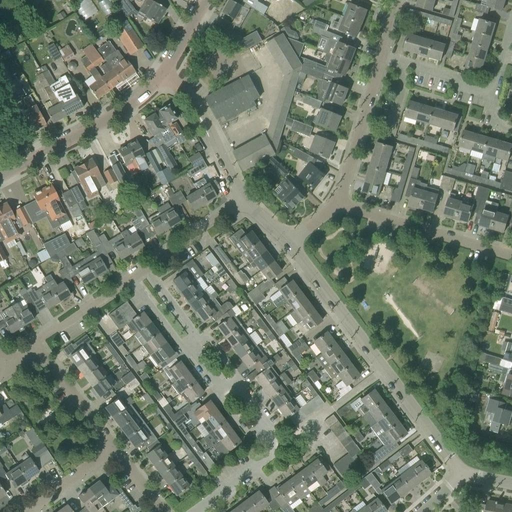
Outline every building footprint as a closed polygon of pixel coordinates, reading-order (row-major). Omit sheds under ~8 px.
[(80,0),(74,4),(84,20),(98,11),(90,0),(80,0)] [(106,15),(115,9),(108,0),(102,0),(97,3),(106,15)] [(132,13),(135,11),(126,0),(121,0),(116,4),(126,18),(131,14),(132,13)] [(132,13),(131,14),(143,21),(145,18),(157,25),(166,10),(149,0),(144,0),(137,12),(135,11),(132,13)] [(229,0),(222,13),(234,20),(232,24),(239,28),(245,18),(249,10),(230,0),(229,0)] [(435,0),(417,0),(416,7),(432,12),(435,0)] [(502,12),(505,0),(488,0),(486,7),(502,12)] [(461,7),(474,11),(476,5),(462,1),(461,7)] [(457,5),(452,4),(448,17),(453,18),(457,5)] [(350,5),(345,18),(361,24),(366,11),(350,5)] [(112,29),(130,55),(143,46),(126,20),(118,9),(105,18),(112,29)] [(414,16),(426,19),(427,15),(415,11),(414,16)] [(63,13),(57,16),(60,21),(66,18),(63,13)] [(426,19),(438,23),(439,18),(427,15),(426,19)] [(361,24),(345,18),(340,16),(338,23),(334,22),(332,28),(340,31),(356,37),(361,24)] [(439,18),(438,23),(450,26),(452,22),(439,18)] [(479,20),(476,32),(491,37),(495,25),(479,20)] [(315,21),(313,27),(326,32),(328,26),(315,21)] [(17,24),(12,27),(16,34),(17,35),(21,33),(21,31),(17,24)] [(287,27),(281,31),(283,35),(285,38),(290,32),(287,27)] [(313,27),(312,33),(329,39),(326,47),(324,53),(326,54),(350,63),(351,59),(355,49),(345,46),(339,43),(339,44),(337,43),(337,42),(333,41),(335,35),(326,32),(313,27)] [(225,28),(221,36),(240,47),(246,50),(262,41),(256,32),(244,39),(234,33),(225,28)] [(476,32),(472,44),(488,49),(491,37),(476,32)] [(265,160),(271,157),(276,154),(275,154),(284,125),(286,117),(298,78),(300,72),(302,66),(299,61),(285,38),(283,35),(266,45),(285,76),(267,134),(265,135),(233,152),(244,172),(265,160)] [(403,51),(416,54),(420,38),(408,35),(403,51)] [(305,46),(285,38),(299,61),(305,46)] [(416,54),(428,58),(432,42),(420,38),(416,54)] [(105,75),(101,78),(100,78),(109,90),(121,82),(135,72),(126,60),(124,61),(116,51),(115,52),(108,42),(97,50),(106,63),(100,67),(105,75)] [(432,42),(428,58),(440,61),(445,45),(432,42)] [(81,51),(85,56),(86,56),(94,67),(103,61),(90,44),(81,51)] [(472,44),(469,56),(484,61),(488,49),(472,44)] [(53,45),(47,48),(51,55),(54,61),(61,58),(57,51),(53,45)] [(58,51),(64,62),(74,57),(68,46),(58,51)] [(326,54),(324,58),(326,63),(331,65),(329,70),(344,76),(350,63),(326,54)] [(86,56),(85,56),(80,60),(83,65),(88,72),(91,76),(95,81),(88,87),(97,99),(109,90),(100,78),(101,78),(94,68),(94,67),(86,56)] [(484,61),(469,56),(465,68),(481,73),(484,61)] [(304,59),(302,66),(314,70),(317,64),(304,59)] [(0,84),(6,97),(16,92),(0,61),(0,84)] [(69,63),(67,66),(67,70),(70,72),(74,72),(76,69),(76,65),(73,63),(69,63)] [(300,72),(298,78),(304,80),(306,75),(318,79),(321,81),(321,80),(324,74),(314,70),(302,66),(300,72)] [(47,70),(41,74),(52,93),(58,104),(65,117),(83,108),(78,99),(76,95),(74,96),(68,84),(60,89),(57,82),(54,83),(47,70)] [(41,74),(36,76),(44,89),(47,96),(50,101),(49,102),(52,108),(45,111),(48,115),(52,124),(65,117),(58,104),(52,93),(41,74)] [(222,90),(205,98),(216,120),(217,121),(225,117),(224,116),(223,114),(230,110),(233,115),(233,117),(255,106),(255,104),(254,102),(260,99),(259,95),(249,76),(222,90)] [(322,84),(322,90),(326,91),(323,99),(325,99),(332,102),(341,106),(347,91),(340,88),(340,87),(331,83),(323,80),(322,84)] [(21,113),(24,119),(31,132),(33,131),(35,132),(38,130),(38,128),(45,125),(38,112),(29,95),(22,99),(28,109),(21,113)] [(319,110),(322,102),(318,101),(306,96),(303,103),(319,110)] [(405,114),(417,118),(421,105),(409,101),(405,114)] [(160,110),(158,111),(159,112),(168,127),(168,126),(174,137),(177,135),(177,136),(178,135),(181,133),(175,123),(171,125),(170,122),(177,118),(168,105),(160,110)] [(417,118),(430,121),(433,109),(421,105),(417,118)] [(430,121),(442,125),(446,112),(433,109),(430,121)] [(341,117),(332,114),(321,110),(316,124),(335,132),(341,117)] [(154,115),(143,121),(148,129),(146,130),(150,135),(152,134),(153,136),(154,138),(159,135),(162,140),(172,134),(174,137),(168,126),(168,127),(159,112),(158,112),(159,112),(157,114),(154,116),(154,115)] [(446,112),(442,125),(454,129),(458,116),(446,112)] [(286,117),(284,125),(291,128),(292,127),(310,135),(313,128),(295,120),(286,117)] [(459,147),(471,151),(476,135),(463,131),(459,147)] [(398,139),(410,143),(411,138),(399,134),(398,139)] [(471,151),(483,154),(488,138),(476,135),(471,151)] [(334,143),(324,140),(315,136),(309,151),(328,158),(334,143)] [(410,143),(422,146),(424,141),(411,138),(410,143)] [(483,154),(495,158),(500,142),(488,138),(483,154)] [(148,168),(143,158),(144,157),(141,150),(136,141),(127,146),(140,172),(145,169),(148,168)] [(422,146),(435,150),(436,145),(424,141),(422,146)] [(511,145),(500,142),(495,158),(508,161),(511,146),(511,145)] [(376,143),(373,155),(389,160),(392,148),(376,143)] [(170,155),(164,144),(157,148),(163,159),(170,155)] [(436,145),(435,150),(447,154),(449,149),(436,145)] [(140,172),(127,146),(117,151),(122,160),(125,166),(131,177),(135,174),(140,172)] [(163,159),(157,148),(150,152),(157,165),(158,164),(164,161),(163,159)] [(292,156),(307,164),(307,163),(311,157),(296,149),(292,156)] [(157,165),(150,152),(145,154),(161,186),(167,183),(161,171),(162,171),(158,164),(157,165)] [(408,152),(405,165),(410,166),(413,154),(408,152)] [(188,159),(191,166),(202,160),(198,153),(188,159)] [(386,170),(389,160),(373,155),(369,168),(385,172),(386,170)] [(271,157),(265,160),(284,179),(289,174),(271,157)] [(323,166),(324,164),(311,157),(307,163),(309,164),(299,177),(314,189),(324,175),(319,171),(322,165),(323,166)] [(92,160),(82,165),(96,190),(105,186),(92,160)] [(119,162),(110,167),(122,189),(130,185),(119,162)] [(212,164),(206,168),(211,175),(216,172),(212,164)] [(96,190),(82,165),(73,170),(74,171),(71,173),(76,184),(79,182),(81,184),(87,195),(89,199),(94,196),(98,194),(96,190)] [(200,171),(197,165),(186,171),(190,178),(200,171)] [(405,165),(401,177),(406,178),(410,166),(405,165)] [(169,167),(162,171),(161,171),(167,183),(175,178),(169,167)] [(369,168),(366,180),(382,185),(385,172),(369,168)] [(416,208),(420,209),(425,192),(418,190),(420,182),(416,180),(419,169),(413,168),(407,187),(413,189),(407,209),(416,211),(416,208)] [(103,172),(109,185),(117,181),(110,169),(103,172)] [(450,175),(463,178),(464,173),(452,169),(450,175)] [(511,173),(505,171),(503,177),(511,179),(511,173)] [(463,178),(475,182),(477,177),(464,173),(463,178)] [(439,189),(445,191),(448,178),(442,176),(439,189)] [(401,177),(397,189),(402,191),(406,178),(401,177)] [(475,182),(487,185),(489,180),(477,177),(475,182)] [(511,179),(503,177),(501,183),(511,185),(511,179)] [(448,178),(445,191),(450,192),(454,180),(448,178)] [(273,192),(290,210),(304,197),(287,179),(273,192)] [(205,180),(194,187),(197,191),(204,204),(215,197),(212,192),(219,188),(214,181),(208,185),(205,180)] [(382,185),(366,180),(362,192),(378,197),(382,185)] [(487,185),(499,189),(501,184),(489,180),(487,185)] [(501,184),(499,189),(511,192),(511,188),(511,185),(501,183),(501,184)] [(41,190),(55,216),(56,219),(57,219),(60,225),(69,221),(65,215),(66,214),(51,185),(41,190)] [(76,186),(68,190),(76,204),(83,201),(84,200),(76,186)] [(163,191),(167,198),(173,194),(169,187),(163,191)] [(427,187),(425,192),(420,209),(432,213),(439,191),(427,187)] [(471,212),(477,214),(484,189),(478,187),(474,199),(474,200),(469,199),(468,204),(461,202),(456,220),(468,223),(471,212)] [(402,191),(397,189),(394,188),(390,200),(399,203),(402,191)] [(479,226),(491,230),(496,212),(489,211),(491,205),(486,203),(489,190),(484,189),(477,214),(482,215),(479,226)] [(44,207),(50,219),(48,220),(55,233),(62,229),(55,216),(41,190),(32,195),(35,201),(29,204),(33,213),(44,207)] [(68,190),(61,194),(74,218),(82,214),(80,211),(76,204),(68,190)] [(180,191),(173,194),(180,205),(185,201),(180,191)] [(197,191),(186,198),(188,202),(193,210),(204,204),(197,191)] [(443,216),(456,220),(461,202),(454,200),(456,194),(450,193),(443,216)] [(180,205),(173,194),(167,198),(173,209),(180,205)] [(6,204),(0,207),(0,213),(13,240),(22,235),(16,225),(16,226),(13,219),(14,218),(6,204)] [(15,211),(22,226),(31,222),(23,207),(15,211)] [(172,209),(160,216),(168,228),(179,222),(172,209)] [(168,228),(160,216),(158,212),(147,219),(157,235),(168,228)] [(496,212),(491,230),(503,233),(508,216),(496,212)] [(13,240),(0,213),(0,233),(6,244),(14,240),(13,240)] [(143,216),(137,219),(143,229),(149,226),(143,216)] [(143,229),(137,219),(131,223),(133,226),(137,233),(143,229)] [(137,233),(133,226),(120,234),(131,253),(142,246),(135,234),(137,233)] [(245,251),(258,242),(250,232),(245,235),(240,229),(228,238),(233,245),(240,255),(245,251)] [(97,252),(84,259),(95,278),(106,271),(99,259),(106,254),(97,238),(92,230),(85,234),(94,248),(97,252)] [(43,245),(50,258),(69,245),(64,234),(43,245)] [(102,235),(97,238),(106,254),(114,249),(120,260),(131,253),(120,234),(107,242),(106,240),(102,235)] [(245,259),(249,264),(253,261),(265,252),(258,242),(245,251),(249,256),(245,259)] [(213,250),(225,266),(229,263),(230,262),(218,246),(213,250)] [(256,266),(260,271),(272,262),(265,252),(253,261),(249,264),(252,268),(256,266)] [(213,267),(214,266),(218,263),(216,261),(210,253),(205,257),(211,265),(213,267)] [(64,268),(70,279),(77,274),(84,284),(95,278),(84,259),(71,267),(65,256),(59,260),(64,268)] [(246,294),(251,301),(274,284),(270,279),(280,272),(272,262),(260,271),(264,276),(260,278),(262,282),(246,294)] [(214,266),(217,271),(215,273),(219,278),(226,274),(218,263),(214,266)] [(225,266),(233,276),(237,273),(229,263),(225,266)] [(72,282),(70,279),(64,268),(58,272),(66,286),(72,282)] [(194,281),(203,275),(199,270),(193,275),(189,269),(172,282),(173,282),(176,286),(175,287),(176,288),(175,288),(178,293),(195,281),(194,281)] [(237,273),(233,276),(240,286),(244,283),(239,276),(242,274),(240,270),(237,273)] [(503,273),(498,291),(507,293),(511,276),(503,273)] [(43,278),(46,283),(47,283),(58,302),(69,295),(62,283),(57,286),(50,274),(43,278)] [(187,302),(187,303),(205,289),(200,283),(197,284),(195,281),(178,293),(179,293),(182,297),(183,297),(183,298),(184,297),(188,302),(187,302)] [(286,301),(299,292),(291,281),(278,290),(282,295),(272,302),(276,308),(286,301)] [(47,283),(46,283),(41,286),(45,293),(40,297),(47,309),(58,302),(47,283)] [(233,283),(229,287),(226,289),(229,293),(237,288),(233,283)] [(193,313),(193,314),(214,298),(217,296),(215,292),(210,285),(205,289),(187,303),(188,302),(191,307),(190,307),(191,308),(190,309),(193,313)] [(33,289),(27,293),(33,303),(39,300),(33,289)] [(286,301),(294,311),(306,302),(299,292),(286,301)] [(23,300),(10,307),(22,327),(33,320),(25,308),(33,303),(27,293),(21,296),(23,300)] [(255,306),(264,298),(261,294),(251,301),(255,306)] [(511,299),(503,297),(501,304),(511,307),(511,299)] [(214,322),(221,317),(231,309),(233,308),(229,303),(226,302),(220,307),(214,298),(193,314),(194,314),(194,313),(197,318),(198,317),(198,318),(199,317),(203,322),(202,322),(203,323),(211,317),(214,322)] [(126,302),(117,308),(121,313),(130,307),(126,302)] [(294,311),(301,321),(314,311),(306,302),(294,311)] [(494,302),(492,309),(498,311),(511,314),(511,307),(501,304),(494,302)] [(22,327),(10,307),(4,310),(8,318),(3,321),(5,325),(7,327),(5,328),(8,333),(10,332),(10,333),(17,329),(19,332),(23,329),(22,327)] [(121,313),(124,318),(133,311),(130,307),(121,313)] [(107,315),(111,321),(121,313),(117,308),(107,315)] [(217,328),(225,338),(241,325),(241,326),(241,325),(234,315),(235,315),(231,309),(221,317),(224,321),(216,327),(217,328)] [(124,318),(128,323),(137,316),(133,311),(124,318)] [(301,321),(293,326),(297,331),(301,336),(321,321),(314,311),(301,321)] [(490,324),(489,328),(494,330),(499,313),(494,312),(494,313),(492,312),(489,324),(490,324)] [(111,321),(115,325),(124,318),(121,313),(111,321)] [(133,331),(135,334),(150,323),(142,313),(143,313),(137,316),(128,323),(126,325),(131,332),(133,331)] [(264,317),(272,328),(276,325),(268,314),(264,317)] [(118,330),(126,325),(128,323),(124,318),(115,325),(118,330)] [(134,335),(141,345),(157,333),(150,323),(135,334),(134,335)] [(225,338),(232,348),(248,335),(241,326),(241,325),(225,338)] [(276,325),(272,328),(279,337),(283,334),(276,325)] [(141,345),(149,355),(165,343),(157,333),(141,345)] [(313,342),(321,353),(333,344),(329,338),(329,337),(326,333),(313,342)] [(95,353),(87,344),(91,342),(90,341),(85,335),(71,345),(76,352),(69,357),(76,367),(89,358),(95,353)] [(109,338),(117,348),(121,345),(113,335),(109,338)] [(232,348),(240,358),(256,346),(248,335),(232,348)] [(287,348),(291,353),(304,343),(301,338),(287,348)] [(104,346),(112,356),(116,353),(108,343),(104,346)] [(165,343),(149,355),(157,366),(173,354),(173,353),(165,343)] [(304,343),(291,353),(294,358),(308,348),(304,343)] [(315,358),(323,369),(329,364),(342,354),(339,350),(338,350),(333,344),(321,353),(315,358)] [(121,345),(117,348),(123,356),(127,353),(121,345)] [(267,361),(264,356),(256,346),(240,358),(247,368),(252,365),(255,369),(267,361)] [(479,351),(476,359),(478,360),(484,361),(486,355),(487,354),(480,352),(479,351)] [(503,360),(511,362),(511,354),(506,352),(503,360)] [(116,353),(112,356),(120,366),(124,363),(116,353)] [(337,375),(350,366),(345,359),(346,359),(342,354),(329,364),(323,369),(331,379),(337,375)] [(484,361),(490,363),(499,366),(501,359),(486,355),(484,361)] [(76,367),(84,377),(97,368),(89,358),(76,367)] [(272,377),(266,369),(274,364),(270,358),(267,361),(255,369),(259,374),(254,378),(255,378),(263,388),(277,377),(275,374),(272,377)] [(136,365),(132,368),(135,373),(146,365),(142,361),(136,365)] [(170,380),(172,383),(187,372),(179,363),(180,362),(173,367),(170,363),(162,369),(165,374),(167,372),(172,378),(170,380)] [(511,369),(508,369),(505,367),(499,366),(490,363),(488,370),(502,374),(500,382),(506,384),(503,394),(511,396),(511,369)] [(350,366),(337,375),(342,381),(335,386),(338,391),(336,393),(340,398),(351,389),(347,385),(359,376),(355,371),(354,372),(350,366)] [(84,377),(91,387),(104,378),(97,368),(84,377)] [(306,374),(310,379),(315,375),(312,370),(306,374)] [(120,379),(125,385),(134,378),(130,372),(120,379)] [(178,385),(183,391),(194,383),(187,372),(172,383),(175,387),(178,385)] [(315,375),(310,379),(313,383),(318,379),(315,375)] [(263,388),(270,398),(285,387),(278,377),(277,377),(263,388)] [(104,378),(91,387),(99,397),(112,388),(104,378)] [(134,378),(125,385),(130,392),(139,385),(134,378)] [(185,400),(188,404),(203,393),(202,392),(202,393),(194,383),(183,391),(180,394),(185,400)] [(270,398),(278,408),(292,397),(289,394),(290,393),(285,387),(270,398)] [(368,411),(381,402),(376,396),(377,395),(373,390),(360,400),(363,404),(356,410),(361,416),(368,411)] [(142,396),(149,406),(153,403),(146,393),(142,396)] [(154,397),(161,407),(167,403),(163,397),(161,399),(158,394),(154,397)] [(490,394),(489,399),(490,399),(502,403),(503,398),(490,394)] [(317,395),(312,399),(319,408),(324,404),(317,395)] [(104,408),(112,419),(125,409),(130,405),(133,403),(129,397),(121,403),(117,398),(104,408)] [(293,413),(298,409),(300,408),(295,401),(294,401),(292,397),(278,408),(285,418),(285,419),(288,417),(293,413)] [(312,399),(307,402),(314,411),(319,408),(312,399)] [(509,426),(511,414),(511,411),(505,410),(507,404),(502,403),(490,399),(486,412),(494,414),(489,431),(497,434),(500,424),(509,426)] [(190,410),(200,424),(216,412),(209,402),(209,401),(201,407),(198,403),(191,408),(189,409),(190,410)] [(307,402),(302,406),(309,415),(314,411),(307,402)] [(368,411),(376,422),(389,412),(386,407),(385,408),(381,402),(368,411)] [(149,406),(157,416),(161,413),(153,403),(149,406)] [(183,414),(190,410),(189,409),(191,408),(188,404),(173,414),(170,410),(171,410),(167,404),(167,403),(161,407),(172,422),(183,414)] [(348,403),(335,412),(339,418),(352,408),(348,403)] [(0,423),(1,425),(21,412),(16,405),(8,410),(4,404),(0,406),(0,423)] [(112,419),(120,428),(138,415),(130,405),(125,409),(112,419)] [(300,408),(298,409),(305,418),(309,415),(302,406),(300,408)] [(273,424),(282,418),(276,409),(267,415),(273,424)] [(298,409),(293,413),(299,422),(305,418),(298,409)] [(208,434),(213,431),(212,431),(224,422),(216,412),(200,424),(208,434)] [(384,433),(397,423),(392,417),(393,417),(389,412),(376,422),(370,427),(378,437),(381,435),(384,432),(384,433)] [(161,413),(157,416),(168,431),(172,428),(161,413)] [(293,413),(288,417),(295,426),(299,422),(293,413)] [(187,419),(183,414),(172,422),(176,427),(187,419)] [(120,428),(127,438),(140,429),(140,428),(145,424),(138,415),(120,428)] [(323,421),(328,428),(337,421),(332,415),(323,421)] [(328,428),(332,433),(341,426),(337,421),(328,428)] [(214,439),(217,443),(232,432),(224,422),(212,431),(213,431),(217,437),(214,439)] [(394,442),(406,434),(402,429),(397,423),(384,433),(384,432),(381,435),(378,437),(383,445),(376,450),(373,452),(374,453),(369,457),(370,458),(370,459),(374,464),(377,462),(398,447),(397,446),(394,442)] [(332,433),(335,437),(344,431),(341,426),(332,433)] [(140,429),(127,438),(135,448),(148,439),(140,429)] [(351,433),(355,438),(360,434),(356,430),(351,433)] [(335,437),(339,443),(348,436),(344,431),(335,437)] [(232,432),(217,443),(212,447),(220,457),(240,442),(239,442),(232,432)] [(172,435),(179,446),(183,443),(176,433),(172,435)] [(187,433),(183,436),(191,447),(195,444),(187,433)] [(360,434),(355,438),(358,442),(363,439),(360,434)] [(339,443),(343,447),(351,441),(348,436),(339,443)] [(145,456),(153,466),(166,456),(159,447),(160,446),(156,440),(152,443),(146,447),(150,452),(145,456)] [(343,447),(347,453),(356,447),(351,441),(343,447)] [(42,443),(30,451),(35,458),(47,450),(42,443)] [(179,446),(187,455),(190,453),(183,443),(179,446)] [(397,452),(400,456),(402,459),(404,457),(412,451),(407,444),(397,452)] [(347,453),(348,454),(351,458),(356,454),(359,452),(356,447),(347,453)] [(397,452),(387,460),(390,463),(400,456),(397,452)] [(190,469),(194,466),(194,465),(198,462),(190,453),(187,455),(191,461),(187,464),(190,469)] [(23,462),(17,466),(26,480),(38,472),(26,454),(21,457),(20,457),(23,462)] [(348,454),(343,457),(350,468),(355,464),(354,462),(351,458),(348,454)] [(153,466),(160,476),(173,466),(166,456),(153,466)] [(343,457),(338,461),(345,471),(350,468),(343,457)] [(410,469),(420,482),(430,474),(420,461),(416,457),(406,464),(410,469)] [(316,460),(306,467),(320,485),(319,486),(320,487),(326,483),(321,476),(326,473),(331,469),(327,464),(322,468),(316,460)] [(387,460),(377,467),(380,471),(390,463),(387,460)] [(345,471),(338,461),(332,465),(340,475),(345,471)] [(194,465),(194,466),(202,476),(206,473),(198,462),(194,465)] [(6,474),(5,474),(8,480),(14,488),(19,485),(21,487),(28,483),(26,480),(17,466),(6,474)] [(160,476),(168,486),(181,476),(173,466),(160,476)] [(306,467),(296,475),(310,493),(319,486),(320,485),(306,467)] [(410,469),(400,476),(410,489),(420,482),(410,469)] [(367,475),(364,477),(369,484),(375,479),(370,473),(367,475)] [(410,489),(400,476),(398,473),(394,475),(397,479),(390,484),(400,497),(401,496),(402,497),(407,494),(406,492),(410,489)] [(296,475),(286,482),(298,499),(300,501),(310,493),(296,475)] [(181,476),(168,486),(175,496),(188,486),(181,476)] [(351,487),(354,491),(364,484),(361,480),(351,487)] [(98,482),(88,490),(101,507),(107,503),(117,495),(128,509),(132,506),(116,484),(112,488),(110,485),(104,489),(98,481),(98,482)] [(298,499),(286,482),(276,490),(279,494),(273,499),(279,507),(282,511),(292,511),(289,506),(298,499)] [(400,497),(390,484),(380,491),(389,504),(400,497)] [(325,493),(327,495),(330,499),(340,491),(335,486),(325,493)] [(341,495),(344,499),(354,491),(351,487),(341,495)] [(85,507),(80,511),(94,511),(101,507),(88,490),(83,493),(81,494),(81,495),(79,497),(78,496),(78,497),(85,507)] [(258,491),(247,499),(257,511),(267,505),(272,511),(279,507),(273,499),(269,494),(263,499),(258,491)] [(327,495),(317,503),(320,507),(330,499),(327,495)] [(332,503),(335,506),(344,499),(341,495),(332,503)] [(247,499),(237,506),(241,511),(256,511),(257,511),(247,499)] [(376,499),(366,506),(370,511),(385,511),(386,511),(376,499)] [(485,511),(504,511),(506,505),(497,503),(497,502),(496,502),(496,503),(488,501),(485,511)] [(307,511),(308,511),(319,511),(322,510),(320,507),(317,503),(307,511)] [(327,511),(335,506),(332,503),(322,510),(319,511),(327,511)]
